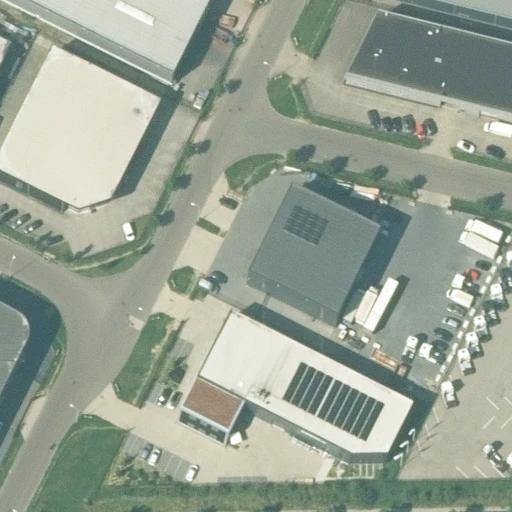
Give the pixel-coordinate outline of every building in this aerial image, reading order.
[(168,0),(0,0),(0,2),(171,88),(206,18),(168,0)] [(168,0),(206,18),(215,0),(168,0)] [(511,0),(395,0),(395,2),(511,30),(511,0)] [(511,55),(376,22),(345,85),(511,126),(511,55)] [(0,74),(11,53),(0,47),(0,74)] [(160,110),(51,56),(0,158),(0,182),(63,214),(66,209),(78,215),(106,206),(112,194),(117,196),(160,110)] [(290,197),(246,286),(335,330),(379,241),(290,197)] [(0,406),(24,358),(27,352),(28,341),(27,336),(23,331),(17,327),(4,319),(0,317),(0,406)] [(208,361),(175,425),(224,450),(243,413),(348,466),(386,465),(412,414),(308,361),(229,321),(212,356),(210,356),(208,361)]
